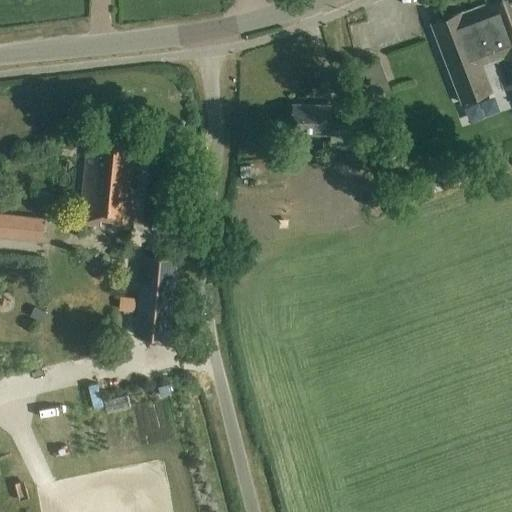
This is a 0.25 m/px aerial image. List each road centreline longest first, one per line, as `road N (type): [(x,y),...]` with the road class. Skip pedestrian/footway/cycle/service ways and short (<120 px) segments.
road 1 (unclassified): [(249,511),(205,308),(202,240),(216,148),(205,32)]
road 2 (tertiary): [(0,56),(205,32)]
